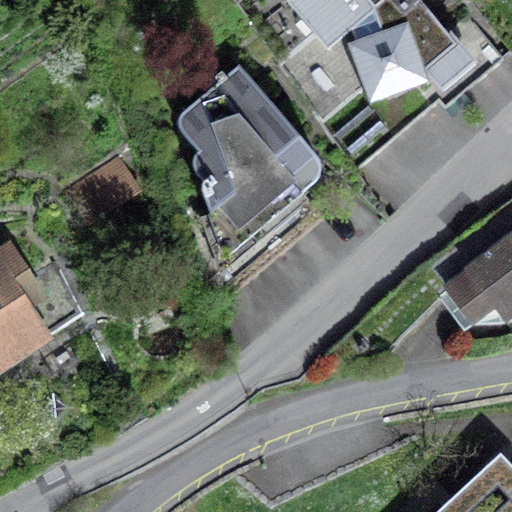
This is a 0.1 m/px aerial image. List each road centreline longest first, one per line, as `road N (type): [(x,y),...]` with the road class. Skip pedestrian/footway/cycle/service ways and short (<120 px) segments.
road 1 (residential): [(511,131),(288,340),(133,448),(16,511)]
road 2 (residential): [(511,368),(326,405),(218,454),(135,511)]
